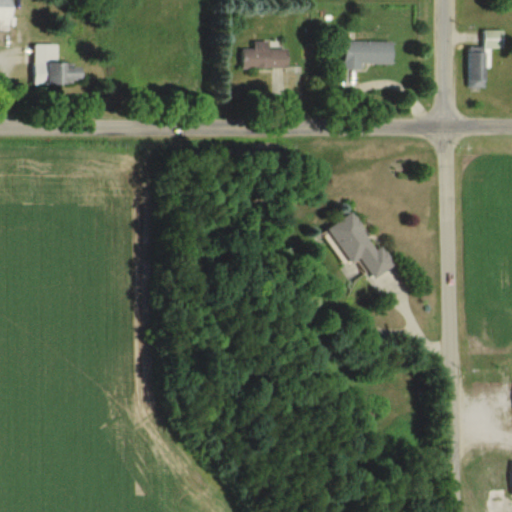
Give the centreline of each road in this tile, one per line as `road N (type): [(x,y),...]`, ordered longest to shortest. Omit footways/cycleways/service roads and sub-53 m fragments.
road 1 (residential): [(453,511),(446,0)]
road 2 (tertiary): [(0,126),(511,126)]
